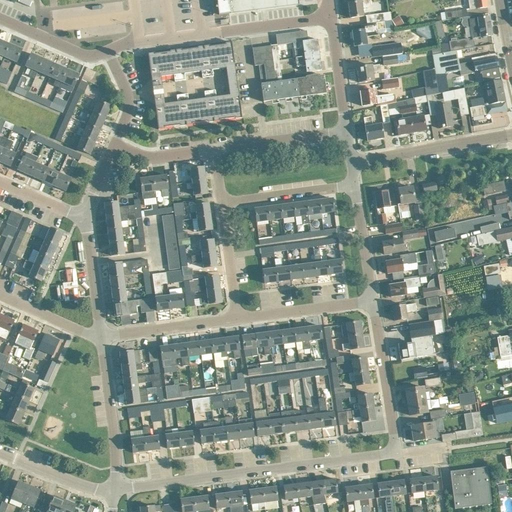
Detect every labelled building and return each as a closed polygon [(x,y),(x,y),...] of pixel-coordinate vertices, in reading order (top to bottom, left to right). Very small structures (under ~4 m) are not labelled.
[(216,0),(219,14),(298,4),(297,0),(216,0)] [(360,0),(361,2),(348,4),(350,18),(360,17),(363,17),(362,10),(367,10),(367,8),(371,7),(369,0),(360,0)] [(469,0),(471,9),(478,8),(487,7),(486,0),(469,0)] [(469,17),(467,9),(446,12),(447,20),(469,17)] [(391,20),(390,13),(365,16),(366,24),(391,20)] [(398,16),(391,20),(397,29),(404,24),(398,16)] [(492,36),(489,17),(470,20),(469,17),(462,18),(462,20),(461,23),(464,27),(467,26),(467,28),(471,27),(473,38),(492,36)] [(364,30),(352,32),(354,47),(364,45),(367,45),(366,37),(375,36),(378,36),(377,30),(385,29),(384,22),(363,25),(364,30)] [(439,32),(439,23),(431,23),(432,33),(439,32)] [(307,31),(276,35),(276,36),(279,35),(280,45),(293,43),(294,49),(295,58),(320,55),(319,48),(317,40),(308,41),(307,31)] [(469,38),(448,42),(449,44),(450,52),(456,50),(475,47),(473,40),(470,40),(469,38)] [(0,60),(1,61),(3,57),(4,58),(10,45),(0,40),(0,60)] [(226,45),(218,46),(220,66),(229,65),(231,80),(234,79),(234,81),(237,81),(232,43),(231,43),(231,46),(226,47),(226,45)] [(400,43),(372,47),(373,58),(402,54),(400,43)] [(449,44),(441,45),(442,53),(450,52),(449,44)] [(10,45),(4,58),(16,63),(18,59),(22,50),(10,45)] [(252,48),(254,58),(255,66),(264,65),(266,83),(261,84),(262,92),(263,102),(272,101),(272,100),(285,98),(285,96),(291,95),(291,97),(298,96),(298,98),(326,94),(324,76),(318,77),(317,75),(305,76),(305,78),(281,81),(277,45),(265,47),(252,48)] [(204,47),(208,78),(213,77),(212,67),(220,66),(218,46),(210,47),(210,49),(204,50),(204,47)] [(201,68),(202,78),(208,78),(204,47),(203,47),(204,50),(198,51),(198,49),(190,50),(193,70),(201,68)] [(170,52),(162,53),(165,73),(173,72),(175,82),(180,81),(176,50),(176,54),(171,54),(170,52)] [(176,50),(180,81),(186,81),(184,71),(193,70),(190,50),(182,51),(182,53),(177,53),(176,50)] [(441,53),(432,55),(435,69),(436,75),(460,71),(459,65),(456,50),(450,52),(442,53),(441,53)] [(157,79),(157,74),(165,73),(162,53),(154,55),(155,57),(149,57),(149,54),(148,54),(153,88),(159,87),(158,79),(157,79)] [(37,73),(38,73),(44,60),(31,54),(25,67),(32,70),(29,76),(35,79),(37,73)] [(397,56),(383,58),(384,66),(398,64),(402,63),(401,62),(410,60),(409,54),(397,56)] [(295,58),(296,66),(305,65),(306,73),(322,71),(320,55),(295,58)] [(486,59),(459,65),(460,71),(461,76),(469,74),(475,73),(476,75),(477,83),(485,81),(492,80),(492,81),(501,79),(500,78),(496,57),(486,59)] [(38,73),(50,78),(56,65),(44,60),(38,73)] [(56,65),(50,78),(55,80),(53,85),(60,88),(68,70),(56,65)] [(374,81),(373,73),(380,72),(379,65),(367,67),(357,68),(359,83),(374,81)] [(0,67),(0,81),(7,85),(12,73),(0,68),(0,67)] [(79,75),(68,70),(60,88),(71,93),(79,75)] [(435,70),(423,72),(426,88),(425,89),(426,96),(435,95),(439,94),(438,88),(437,84),(437,83),(436,76),(436,75),(435,70)] [(27,98),(30,92),(29,92),(31,88),(25,86),(27,81),(25,78),(21,76),(14,92),(27,98)] [(45,90),(50,80),(42,76),(37,86),(45,90)] [(399,88),(398,79),(382,81),(383,90),(399,88)] [(492,81),(485,83),(489,102),(485,103),(486,104),(486,105),(505,102),(502,85),(501,79),(492,81)] [(87,83),(81,80),(77,90),(76,91),(82,94),(83,95),(88,84),(87,83)] [(242,119),(237,81),(234,81),(234,83),(231,84),(233,98),(225,100),(228,119),(236,118),(235,116),(241,115),(241,119),(242,119)] [(458,89),(462,115),(469,114),(464,89),(464,88),(458,89)] [(468,88),(465,93),(471,97),(474,91),(468,88)] [(460,116),(462,115),(458,89),(453,90),(455,100),(458,99),(460,116)] [(82,94),(76,91),(71,104),(76,106),(82,94)] [(206,102),(197,103),(200,123),(208,122),(208,120),(213,119),(213,122),(214,122),(210,91),(204,92),(206,102)] [(220,120),(228,119),(225,100),(216,101),(215,91),(210,91),(214,122),(214,119),(219,118),(220,120)] [(387,105),(389,104),(396,102),(395,95),(384,97),(376,98),(375,91),(360,93),(362,106),(377,105),(377,104),(384,103),(385,105),(387,105)] [(30,92),(27,98),(39,103),(42,98),(30,92)] [(192,124),(200,123),(197,103),(189,104),(187,94),(182,95),(186,126),(187,126),(186,123),(192,122),(192,124)] [(164,128),(172,127),(170,107),(161,108),(160,103),(161,103),(160,95),(154,96),(158,130),(159,130),(158,127),(164,126),(164,128)] [(178,106),(170,107),(172,127),(180,126),(180,124),(185,123),(186,126),(182,95),(177,96),(178,106)] [(449,105),(437,107),(435,95),(426,96),(430,116),(436,115),(439,129),(453,126),(449,105)] [(52,103),(42,98),(39,103),(51,108),(56,97),(55,96),(52,103)] [(56,97),(51,108),(63,114),(68,102),(56,97)] [(406,100),(412,134),(426,131),(423,116),(416,117),(415,111),(417,111),(414,98),(406,100)] [(389,104),(387,105),(388,110),(395,108),(396,108),(399,108),(400,114),(402,114),(403,120),(396,121),(397,126),(398,136),(412,134),(406,100),(396,102),(389,104)] [(93,113),(106,119),(111,107),(98,101),(93,113)] [(473,107),(470,108),(470,109),(471,118),(484,115),(487,115),(507,111),(505,102),(486,105),(486,104),(473,107)] [(71,104),(67,112),(73,114),(76,106),(71,104)] [(388,110),(387,105),(380,106),(383,124),(390,123),(388,110)] [(106,119),(93,113),(87,125),(100,131),(106,119)] [(66,115),(62,123),(68,126),(70,122),(74,124),(76,120),(71,118),(66,115)] [(371,117),(364,119),(365,127),(367,141),(384,139),(381,124),(373,126),(371,117)] [(0,135),(3,127),(12,131),(14,126),(0,119),(0,135)] [(82,137),(95,143),(100,131),(87,125),(85,130),(79,128),(76,135),(82,137)] [(18,127),(15,133),(23,136),(23,137),(27,139),(30,133),(26,131),(18,127)] [(60,127),(56,136),(62,138),(66,130),(60,127)] [(44,145),(46,140),(31,133),(30,133),(27,139),(26,142),(29,143),(35,141),(44,145)] [(0,157),(8,140),(1,137),(0,138),(0,157)] [(77,149),(80,151),(90,155),(95,143),(82,137),(77,149)] [(8,140),(0,157),(0,162),(10,167),(15,155),(9,152),(13,142),(8,140)] [(50,141),(47,147),(56,150),(58,145),(50,141)] [(62,147),(59,152),(67,156),(70,150),(62,147)] [(43,158),(45,153),(33,149),(31,155),(43,158)] [(82,156),(70,150),(67,156),(79,161),(82,156)] [(23,157),(17,171),(30,176),(35,163),(24,158),(23,157)] [(42,181),(48,168),(35,163),(30,176),(42,181)] [(48,168),(42,181),(54,187),(59,174),(48,168)] [(204,168),(190,169),(192,183),(205,181),(204,168)] [(54,187),(65,192),(71,179),(59,174),(54,187)] [(166,176),(154,177),(155,191),(161,191),(162,197),(169,196),(166,176)] [(155,192),(155,191),(154,177),(140,179),(142,193),(143,200),(156,198),(155,192)] [(205,181),(192,183),(193,196),(207,194),(205,181)] [(482,186),(484,196),(506,191),(504,182),(482,186)] [(437,190),(435,183),(422,186),(424,193),(437,190)] [(190,195),(178,197),(176,184),(171,185),(172,199),(178,198),(179,203),(183,202),(183,203),(191,202),(190,195)] [(415,203),(414,195),(412,188),(398,190),(401,204),(397,204),(399,213),(409,211),(408,205),(415,203)] [(387,192),(374,194),(379,225),(386,224),(385,214),(384,214),(395,212),(394,206),(390,207),(387,192)] [(497,205),(508,203),(507,195),(495,198),(497,205)] [(333,199),(319,201),(321,214),(334,212),(333,199)] [(141,213),(141,211),(139,200),(134,201),(134,206),(118,208),(118,202),(104,204),(106,217),(141,213)] [(309,220),(322,219),(321,214),(319,201),(306,203),(309,220)] [(173,204),(173,207),(174,213),(175,216),(174,216),(175,222),(181,221),(184,220),(183,215),(185,215),(183,203),(183,202),(179,203),(173,204)] [(306,203),(293,204),(295,218),(301,217),(303,224),(309,224),(309,220),(306,203)] [(141,211),(141,213),(142,217),(159,215),(158,209),(157,204),(151,205),(152,210),(141,211)] [(196,219),(197,219),(210,217),(208,204),(195,206),(196,212),(190,213),(191,219),(192,219),(196,219)] [(295,218),(293,204),(280,206),(282,219),(295,218)] [(280,206),(268,208),(269,221),(282,219),(280,206)] [(413,208),(416,222),(423,220),(421,207),(413,208)] [(269,221),(268,208),(255,209),(256,223),(269,221)] [(19,225),(23,216),(12,212),(7,224),(17,228),(19,225)] [(106,217),(108,230),(129,228),(129,227),(128,227),(127,221),(136,220),(137,227),(143,226),(142,217),(141,213),(106,217)] [(212,230),(210,217),(197,219),(196,219),(192,219),(193,232),(198,231),(198,232),(212,230)] [(26,218),(22,227),(27,229),(31,220),(26,218)] [(474,228),(476,236),(482,234),(500,230),(498,223),(474,228)] [(403,232),(401,224),(385,226),(386,234),(403,232)] [(132,240),(138,239),(144,239),(143,226),(137,227),(137,233),(131,234),(132,240)] [(482,234),(476,236),(479,247),(506,241),(509,256),(511,254),(511,227),(511,228),(500,230),(482,234)] [(45,241),(57,246),(62,234),(50,228),(45,241)] [(108,230),(109,243),(123,241),(122,235),(129,234),(129,228),(108,230)] [(434,232),(436,242),(456,238),(453,228),(434,232)] [(4,229),(1,235),(7,238),(12,240),(15,233),(5,229),(4,229)] [(418,239),(418,237),(426,236),(425,229),(402,233),(403,241),(418,239)] [(21,230),(15,242),(21,244),(26,232),(21,230)] [(188,238),(178,239),(179,246),(180,258),(186,257),(184,245),(190,244),(190,238),(188,238)] [(144,239),(138,239),(139,245),(133,246),(134,253),(146,252),(144,239)] [(200,242),(201,255),(202,255),(215,253),(213,240),(200,242)] [(326,248),(326,246),(325,240),(312,242),(312,247),(318,247),(319,249),(326,248)] [(403,252),(401,240),(382,243),(384,255),(403,252)] [(5,241),(2,250),(7,252),(11,244),(5,241)] [(52,258),(57,246),(45,241),(40,252),(52,258)] [(124,255),(123,241),(109,243),(111,256),(124,255)] [(15,255),(21,244),(15,242),(10,253),(15,255)] [(260,249),(261,258),(274,256),(274,253),(273,247),(260,249)] [(33,250),(28,261),(34,264),(46,270),(52,258),(40,252),(33,250)] [(427,264),(417,266),(418,269),(419,277),(426,276),(436,274),(434,263),(433,263),(431,251),(425,252),(427,264)] [(18,257),(15,255),(10,253),(5,266),(12,269),(18,257)] [(215,253),(202,255),(201,255),(191,256),(192,264),(202,262),(203,268),(217,267),(215,253)] [(400,260),(385,262),(387,274),(397,273),(403,272),(403,270),(404,270),(403,264),(408,263),(408,264),(416,262),(414,253),(410,254),(400,256),(400,260)] [(315,264),(316,277),(329,275),(328,262),(322,263),(320,255),(313,256),(314,264),(315,264)] [(192,268),(188,269),(186,257),(180,258),(182,270),(183,276),(193,275),(192,268)] [(277,282),(290,281),(289,267),(282,268),(281,259),(274,259),(275,269),(276,269),(277,282)] [(28,261),(26,260),(23,268),(31,271),(29,277),(41,282),(46,270),(34,264),(28,261)] [(142,267),(143,274),(149,273),(147,260),(108,265),(110,278),(123,276),(134,275),(133,268),(142,267)] [(341,260),(328,262),(329,275),(342,274),(341,260)] [(302,266),(304,279),(316,277),(315,264),(314,264),(302,266)] [(498,264),(484,267),(485,276),(500,273),(498,264)] [(302,266),(289,267),(290,281),(304,279),(302,266)] [(275,269),(273,269),(263,271),(264,284),(277,282),(276,269),(275,269)] [(166,273),(165,273),(167,284),(183,281),(183,276),(182,270),(166,272),(166,273)] [(149,273),(143,274),(144,286),(151,286),(149,273)] [(152,274),(157,312),(170,310),(168,296),(162,297),(161,284),(167,284),(165,273),(152,274)] [(194,293),(206,291),(220,290),(218,277),(194,280),(193,275),(183,276),(183,281),(185,294),(194,293)] [(485,278),(488,291),(502,288),(500,275),(485,278)] [(112,291),(125,289),(123,276),(110,278),(112,291)] [(427,286),(427,288),(422,289),(424,297),(438,295),(445,294),(442,276),(434,277),(434,280),(432,280),(430,281),(428,284),(427,286)] [(389,285),(391,298),(406,295),(405,288),(420,286),(419,278),(404,280),(404,283),(389,285)] [(112,291),(113,304),(126,302),(125,289),(112,291)] [(181,289),(168,291),(169,296),(168,296),(170,310),(184,308),(182,298),(182,294),(182,295),(181,289)] [(207,298),(200,299),(201,306),(222,303),(220,290),(206,291),(207,298)] [(194,293),(185,294),(186,298),(187,308),(196,306),(195,300),(195,299),(194,293)] [(146,299),(140,300),(140,306),(141,313),(146,313),(147,323),(155,322),(153,302),(152,299),(146,299)] [(126,302),(113,304),(115,317),(137,314),(136,307),(140,306),(140,300),(126,302)] [(416,304),(392,307),(395,321),(407,319),(406,313),(411,312),(417,311),(416,304)] [(443,318),(441,308),(427,311),(429,320),(443,318)] [(0,315),(0,337),(6,340),(14,321),(0,315)] [(504,316),(495,317),(496,326),(506,325),(504,316)] [(441,320),(433,321),(436,336),(443,335),(441,320)] [(336,332),(347,330),(346,321),(335,322),(336,332)] [(398,346),(401,360),(415,357),(423,356),(434,354),(432,336),(436,336),(433,321),(408,325),(411,338),(412,344),(398,346)] [(360,322),(346,324),(346,325),(348,337),(348,338),(362,336),(360,322)] [(24,347),(30,350),(38,332),(23,325),(18,336),(27,340),(24,347)] [(308,341),(309,341),(322,340),(320,326),(307,328),(308,341)] [(309,341),(308,341),(307,328),(294,330),(296,343),(296,348),(297,350),(303,349),(303,350),(310,349),(309,341)] [(294,330),(281,332),(282,345),(296,343),(294,330)] [(270,347),(270,346),(282,345),(281,332),(268,333),(270,347)] [(268,333),(255,335),(257,348),(264,347),(265,355),(271,354),(270,346),(270,347),(268,333)] [(35,358),(42,362),(46,353),(52,356),(59,341),(45,335),(35,358)] [(245,358),(258,356),(257,348),(255,335),(242,337),(245,358)] [(349,343),(342,344),(343,352),(364,348),(362,336),(348,338),(349,343)] [(511,352),(510,346),(509,339),(509,336),(497,338),(500,358),(511,356),(511,352)] [(238,337),(224,339),(227,357),(230,379),(235,378),(232,359),(240,358),(239,351),(239,347),(238,337)] [(224,339),(211,341),(213,354),(221,353),(221,357),(227,357),(224,339)] [(211,341),(199,342),(200,356),(213,354),(211,341)] [(333,351),(331,341),(326,342),(328,359),(339,357),(338,350),(333,351)] [(199,342),(186,344),(187,358),(188,358),(199,356),(200,356),(199,342)] [(173,346),(175,359),(181,358),(182,367),(189,366),(189,363),(188,358),(187,358),(186,344),(173,346)] [(0,369),(2,370),(5,364),(8,357),(12,348),(7,346),(3,355),(0,353),(0,369)] [(173,346),(160,348),(161,358),(162,361),(163,368),(176,366),(175,359),(173,346)] [(150,363),(152,362),(158,361),(156,348),(148,349),(150,363)] [(120,353),(121,367),(135,365),(140,364),(139,351),(120,353)] [(5,364),(2,370),(3,371),(9,373),(22,379),(25,370),(8,363),(10,358),(8,357),(5,364)] [(366,358),(352,360),(351,360),(353,373),(349,374),(368,371),(366,358)] [(45,389),(56,364),(48,361),(36,385),(45,389)] [(268,363),(259,364),(260,374),(261,374),(269,373),(268,363)] [(135,365),(121,367),(123,379),(136,378),(136,377),(136,371),(142,370),(141,364),(140,364),(135,365)] [(260,374),(259,364),(247,366),(248,376),(260,374)] [(26,371),(24,376),(30,379),(32,373),(26,371)] [(370,384),(368,371),(349,374),(350,382),(354,381),(355,387),(370,384)] [(475,383),(478,380),(482,379),(483,374),(480,372),(476,373),(475,377),(472,380),(473,382),(475,383)] [(235,380),(230,381),(231,385),(231,391),(245,389),(243,373),(237,374),(237,380),(235,380)] [(511,373),(501,377),(503,385),(511,383),(511,373)] [(0,374),(0,388),(11,394),(29,401),(34,389),(21,384),(18,389),(0,381),(0,378),(2,375),(0,374)] [(152,388),(156,388),(162,388),(160,375),(154,375),(154,374),(136,377),(136,378),(123,379),(125,392),(146,390),(145,383),(151,382),(152,388)] [(275,376),(266,377),(267,383),(268,383),(270,397),(277,396),(276,382),(275,376)] [(440,378),(424,381),(425,389),(441,386),(440,378)] [(180,398),(178,385),(165,386),(167,399),(180,398)] [(188,386),(179,388),(180,398),(189,396),(188,391),(188,386)] [(340,387),(334,388),(335,395),(345,393),(344,386),(340,387)] [(164,400),(162,388),(156,388),(152,388),(153,393),(156,392),(157,401),(164,400)] [(408,404),(425,401),(423,388),(406,391),(408,404)] [(148,403),(146,390),(125,392),(127,405),(148,403)] [(234,394),(236,408),(237,408),(236,399),(238,399),(239,403),(249,402),(248,392),(234,394)] [(345,393),(335,395),(337,413),(343,412),(343,410),(341,399),(349,398),(355,397),(355,392),(345,393)] [(11,394),(6,405),(11,407),(24,413),(29,401),(11,394)] [(221,396),(222,402),(224,410),(236,408),(234,394),(221,396)] [(358,403),(353,404),(354,411),(373,407),(371,394),(361,396),(357,397),(358,403)] [(208,397),(210,412),(211,412),(210,403),(222,402),(221,396),(208,397)] [(436,405),(444,404),(443,396),(435,397),(436,405)] [(192,400),(193,411),(194,414),(210,412),(208,397),(192,400)] [(511,420),(511,397),(491,402),(493,409),(494,414),(487,415),(489,425),(511,420)] [(318,399),(320,415),(322,429),(335,427),(334,413),(327,414),(325,398),(318,399)] [(427,413),(425,401),(408,404),(410,416),(427,413)] [(157,405),(159,421),(165,420),(164,409),(175,408),(174,402),(157,405)] [(159,421),(157,405),(140,407),(141,417),(142,417),(142,413),(150,412),(151,422),(159,421)] [(9,411),(5,420),(18,426),(24,413),(11,407),(10,408),(9,411)] [(140,407),(127,409),(128,419),(141,417),(140,407)] [(307,416),(309,430),(322,429),(320,415),(314,415),(313,407),(306,408),(307,416)] [(354,411),(352,411),(353,419),(361,418),(361,423),(375,421),(373,407),(354,411)] [(307,416),(301,417),(300,410),(293,411),(296,432),(309,430),(307,416)] [(446,417),(445,410),(429,412),(431,420),(446,417)] [(283,434),(296,432),(293,411),(281,413),(281,412),(280,412),(283,434)] [(269,421),(268,421),(270,435),(283,434),(280,412),(268,414),(269,416),(269,421)] [(343,412),(337,413),(339,426),(348,425),(346,413),(346,412),(343,412)] [(483,436),(482,426),(480,412),(471,413),(473,429),(454,432),(455,433),(441,435),(442,442),(483,436)] [(226,428),(225,428),(227,441),(240,439),(238,426),(232,427),(231,416),(224,417),(226,428)] [(255,418),(256,427),(257,437),(270,435),(268,421),(269,421),(269,416),(255,418)] [(254,438),(252,424),(251,419),(238,421),(239,426),(238,426),(240,439),(254,438)] [(219,421),(211,422),(214,443),(227,441),(225,428),(220,429),(219,421)] [(201,444),(214,443),(211,422),(202,423),(203,431),(200,431),(201,444)] [(411,427),(414,442),(439,438),(438,431),(434,432),(433,423),(411,427)] [(150,427),(143,428),(143,430),(144,438),(146,452),(159,450),(158,440),(158,437),(151,438),(150,427)] [(185,433),(185,428),(178,429),(180,447),(194,445),(193,439),(194,439),(193,437),(192,438),(192,432),(185,433)] [(167,449),(180,447),(178,429),(165,430),(167,449)] [(144,438),(131,440),(133,453),(146,452),(144,438)] [(450,472),(455,510),(492,505),(487,467),(450,472)] [(436,477),(422,478),(424,493),(438,491),(436,477)] [(410,480),(411,490),(412,495),(424,493),(422,478),(410,480)] [(338,494),(337,490),(336,480),(323,481),(325,495),(338,494)] [(325,495),(323,481),(310,483),(311,497),(312,497),(313,505),(326,503),(326,499),(324,495),(325,495)] [(404,481),(390,482),(392,497),(406,495),(404,481)] [(18,482),(11,499),(22,504),(29,486),(18,482)] [(390,482),(377,484),(379,494),(379,499),(387,498),(387,502),(386,502),(387,511),(394,511),(392,497),(390,482)] [(311,497),(310,483),(296,485),(298,499),(311,497)] [(298,499),(296,485),(284,486),(285,500),(298,499)] [(371,485),(358,487),(360,506),(361,506),(369,505),(368,500),(373,499),(371,485)] [(505,485),(497,486),(499,498),(507,497),(505,485)] [(41,491),(29,486),(22,504),(33,509),(41,491)] [(276,487),(262,489),(265,510),(278,508),(278,506),(277,501),(277,497),(276,487)] [(347,503),(354,502),(354,511),(361,511),(362,511),(361,506),(360,506),(358,487),(345,488),(347,503)] [(262,489),(249,491),(251,505),(252,505),(252,511),(265,510),(262,489)] [(241,492),(228,494),(230,508),(230,511),(243,511),(243,506),(243,502),(241,492)] [(228,494),(215,495),(217,509),(230,508),(228,494)] [(54,496),(50,506),(47,511),(60,511),(65,501),(54,496)] [(207,496),(194,498),(195,511),(197,511),(209,511),(209,509),(208,506),(207,496)] [(194,498),(181,500),(181,503),(182,510),(182,511),(195,511),(194,498)] [(73,511),(76,505),(65,501),(60,511),(73,511)] [(39,511),(47,511),(50,506),(43,503),(39,511)] [(163,505),(164,511),(178,511),(178,503),(168,504),(163,505)]
